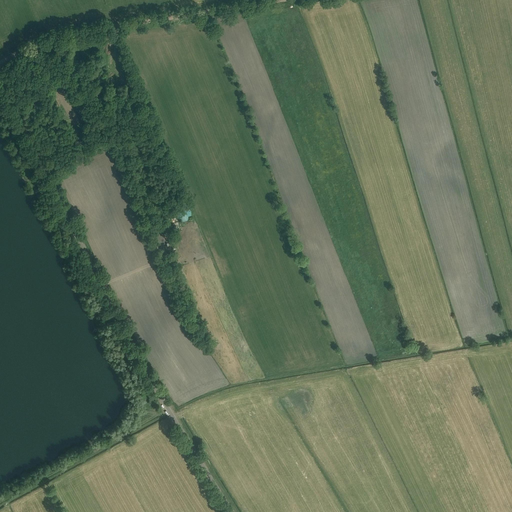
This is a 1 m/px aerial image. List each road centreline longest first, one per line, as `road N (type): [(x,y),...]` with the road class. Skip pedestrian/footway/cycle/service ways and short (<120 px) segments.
road 1 (unclassified): [(234,511),(121,327),(0,79)]
road 2 (track): [(0,63),(68,34),(283,0)]
